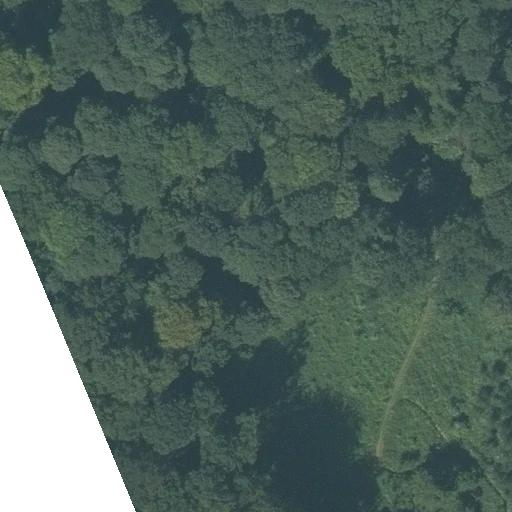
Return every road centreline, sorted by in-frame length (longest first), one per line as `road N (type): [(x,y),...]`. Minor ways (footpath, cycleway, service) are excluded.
road 1 (track): [(394,390),(433,296),(433,227),(321,0)]
road 2 (track): [(357,511),(394,390)]
